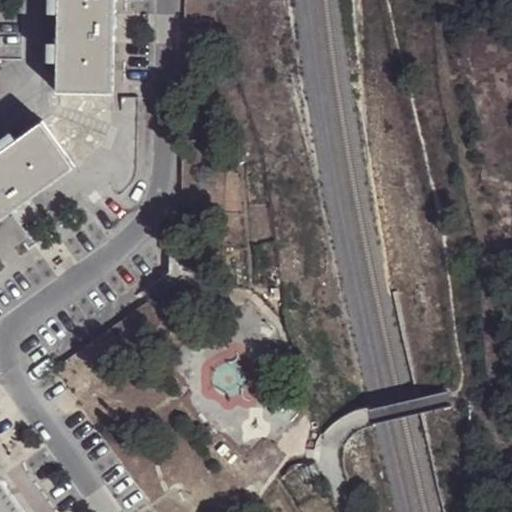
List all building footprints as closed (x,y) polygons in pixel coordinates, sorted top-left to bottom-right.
[(113,0),(57,0),(55,92),(112,93),(113,0)] [(112,93),(55,92),(54,111),(41,122),(74,168),(111,142),(112,93)] [(0,221),(8,216),(74,168),(41,122),(0,151),(0,221)] [(0,478),(0,502),(11,495),(0,478)] [(23,511),(11,495),(0,502),(0,511),(23,511)]
